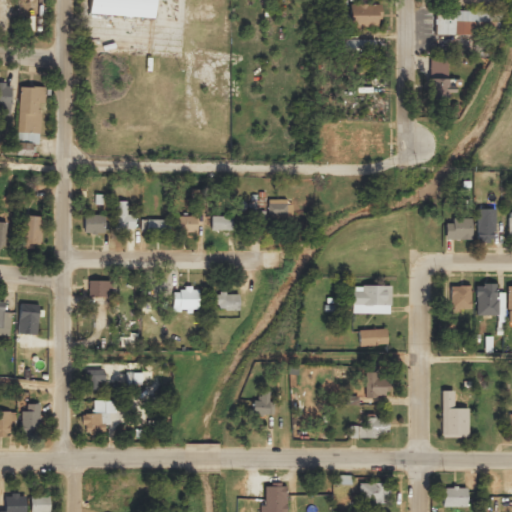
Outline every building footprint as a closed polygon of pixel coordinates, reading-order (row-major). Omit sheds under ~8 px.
[(88,0),(87,14),(151,18),(152,0),(165,1),(165,0),(88,0)] [(377,27),(348,27),(348,23),(345,23),(345,14),(349,14),(349,3),(379,4),(379,19),(377,19),(377,27)] [(499,36),(434,33),(434,9),(500,11),(499,36)] [(375,40),(345,39),(345,29),(331,29),(331,57),(374,58),(375,40)] [(427,97),(427,78),(447,78),(447,86),(453,86),(453,93),(445,93),(446,97),(427,97)] [(9,115),(0,114),(0,81),(5,81),(5,85),(10,85),(9,115)] [(16,156),(30,156),(31,143),(38,144),(40,102),(44,102),(45,87),(19,86),(16,156)] [(190,202),(203,202),(204,190),(190,189),(190,202)] [(127,201),(115,201),(115,231),(134,231),(134,214),(126,214),(127,201)] [(268,201),(268,218),(291,218),(291,201),(268,201)] [(494,209),(476,209),(477,242),(494,242),(494,209)] [(265,211),(251,210),(250,225),(264,225),(265,211)] [(104,215),(84,214),(83,232),(104,233),(104,215)] [(41,250),(41,216),(22,216),(21,249),(41,250)] [(177,216),(178,232),(196,231),(195,216),(177,216)] [(211,230),(231,230),(231,216),(211,216),(211,230)] [(470,218),(452,218),(452,223),(444,223),(445,240),(471,239),(470,218)] [(169,233),(169,219),(146,219),(145,233),(169,233)] [(177,232),(178,245),(187,244),(187,232),(177,232)] [(88,296),(111,297),(112,280),(88,280),(88,296)] [(496,284),(475,284),(475,315),(504,315),(504,293),(496,293),(496,284)] [(351,285),(351,313),(390,314),(390,286),(351,285)] [(469,285),(452,286),(453,309),(470,309),(469,285)] [(173,311),(198,310),(198,289),(172,289),(173,311)] [(238,293),(213,293),(214,309),(238,308),(238,293)] [(38,305),(19,304),(17,333),(37,334),(38,305)] [(387,345),(386,329),(358,330),(359,346),(387,345)] [(97,389),(97,381),(103,381),(103,370),(86,369),(86,389),(97,389)] [(365,396),(387,397),(387,372),(366,371),(365,396)] [(142,372),(126,372),(126,387),(142,387),(142,372)] [(467,408),(453,408),(453,390),(440,390),(441,436),(468,436),(467,408)] [(252,414),(273,415),(274,402),(268,402),(269,392),(260,391),(259,401),(253,400),(252,414)] [(357,405),(358,396),(346,396),(346,405),(357,405)] [(107,413),(115,413),(115,401),(93,401),(93,414),(79,414),(79,433),(107,433),(107,413)] [(20,411),(20,434),(39,434),(39,404),(26,404),(26,411),(20,411)] [(350,437),(384,437),(384,418),(365,417),(364,426),(350,426),(350,437)] [(135,437),(152,438),(152,430),(135,429),(135,437)] [(351,476),(333,475),(333,484),(351,484),(351,476)] [(130,478),(93,478),(93,489),(98,489),(97,497),(123,498),(123,491),(130,491),(130,478)] [(358,503),(387,503),(387,483),(359,483),(358,503)] [(264,506),(259,506),(259,511),(286,511),(285,484),(264,485),(264,506)] [(466,487),(443,487),(442,506),(466,507),(466,487)] [(135,509),(151,509),(151,489),(135,489),(135,509)] [(25,511),(25,494),(4,495),(4,511),(25,511)] [(30,511),(48,511),(48,495),(30,495),(30,511)]
